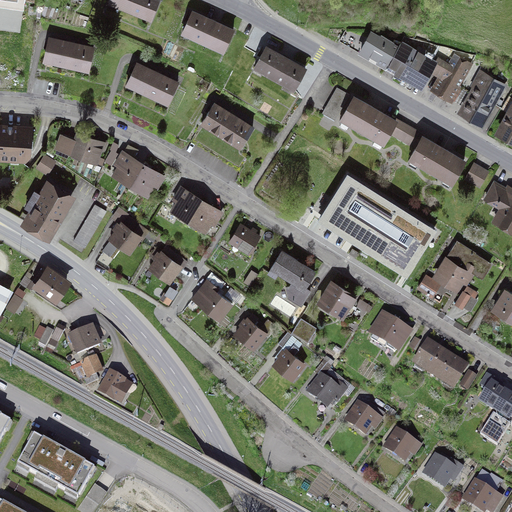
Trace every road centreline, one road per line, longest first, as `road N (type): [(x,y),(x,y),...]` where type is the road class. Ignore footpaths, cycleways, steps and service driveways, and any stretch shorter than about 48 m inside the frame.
road 1 (residential): [(0,102),(66,110),(136,135),(511,372)]
road 2 (secondary): [(0,224),(86,280),(144,336),(183,385),(250,511)]
road 3 (residential): [(511,161),(238,7)]
road 4 (residential): [(397,511),(311,450),(171,314)]
road 5 (residential): [(35,403),(208,511)]
